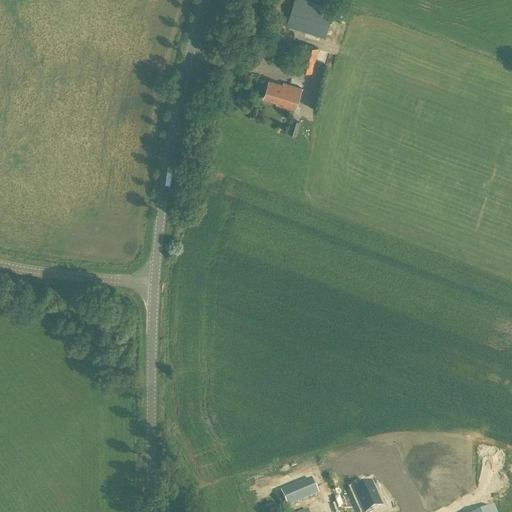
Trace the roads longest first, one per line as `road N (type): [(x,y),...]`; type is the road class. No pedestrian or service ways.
road 1 (tertiary): [(148,282),(203,0)]
road 2 (tertiary): [(150,511),(148,282)]
road 3 (tertiary): [(148,282),(0,270)]
